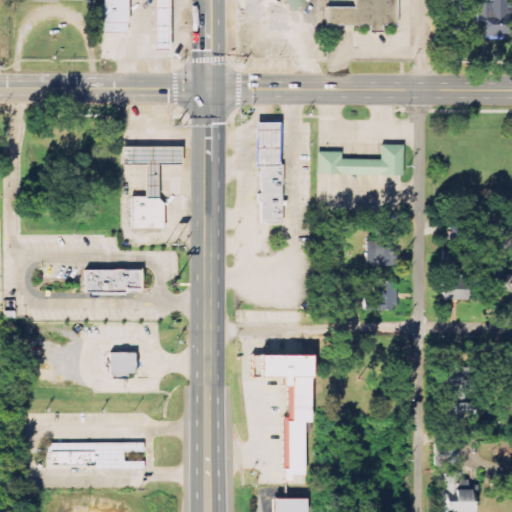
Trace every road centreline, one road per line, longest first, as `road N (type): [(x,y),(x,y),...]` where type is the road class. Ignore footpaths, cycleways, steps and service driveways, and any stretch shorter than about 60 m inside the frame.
road 1 (trunk): [(210,511),(210,88)]
road 2 (residential): [(421,91),(418,511)]
road 3 (primary): [(210,88),(511,91)]
road 4 (residential): [(211,329),(511,328)]
road 5 (primary): [(0,89),(210,88)]
